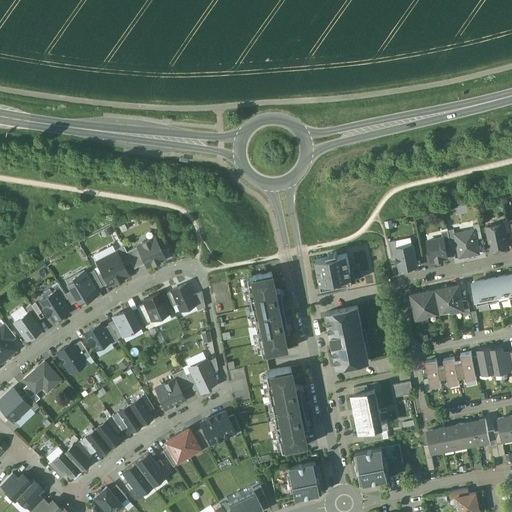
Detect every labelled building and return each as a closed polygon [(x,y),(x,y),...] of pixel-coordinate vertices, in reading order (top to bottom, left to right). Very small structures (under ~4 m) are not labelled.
[(508,220),(503,221),(503,223),(505,233),(511,232),(508,220)] [(503,223),(487,227),(492,250),(508,247),(505,233),(503,223)] [(454,229),(448,230),(451,244),(457,243),(455,233),(454,229)] [(474,229),(455,233),(457,243),(460,257),(479,253),(476,239),(474,229)] [(448,230),(442,231),(443,238),(443,237),(446,249),(452,248),(451,244),(448,230)] [(137,246),(145,262),(147,266),(153,263),(153,264),(159,261),(159,260),(165,257),(155,237),(149,240),(148,239),(143,241),(143,242),(137,246)] [(443,238),(428,241),(432,261),(448,258),(446,249),(443,237),(443,238)] [(395,240),(389,241),(391,250),(392,259),(398,258),(396,248),(397,248),(395,240)] [(116,250),(124,265),(131,261),(126,251),(124,245),(115,249),(116,251),(116,250)] [(397,248),(396,248),(398,258),(400,269),(416,265),(412,245),(397,248)] [(126,251),(131,261),(134,267),(145,262),(137,246),(126,251)] [(96,253),(98,257),(108,251),(106,247),(96,253)] [(96,274),(102,285),(108,282),(109,284),(114,281),(115,282),(123,278),(123,277),(128,274),(124,265),(116,250),(116,251),(97,261),(102,271),(96,274)] [(327,254),(328,257),(316,259),(321,286),(333,283),(333,285),(353,281),(347,253),(338,255),(337,252),(327,254)] [(93,269),(86,273),(95,289),(102,285),(96,274),(93,269)] [(84,270),(73,276),(75,279),(67,284),(71,289),(77,300),(78,301),(89,295),(90,296),(97,292),(95,289),(86,273),(84,270)] [(271,271),(246,277),(248,288),(247,288),(251,307),(252,306),(253,314),(283,308),(280,295),(281,295),(280,288),(275,289),(271,271)] [(506,275),(495,277),(499,299),(510,297),(506,275)] [(495,277),(484,279),(488,301),(499,299),(495,277)] [(484,279),(473,282),(477,303),(488,301),(484,279)] [(62,300),(67,297),(65,293),(58,282),(53,285),(55,289),(62,300)] [(172,289),(172,290),(178,303),(181,309),(195,303),(192,295),(186,283),(172,289)] [(459,285),(447,287),(451,309),(452,311),(463,309),(462,301),(459,285)] [(447,287),(435,289),(439,311),(451,309),(447,287)] [(68,310),(62,300),(55,289),(51,292),(50,289),(42,294),(44,297),(40,299),(44,306),(42,308),(47,315),(49,313),(53,320),(68,310)] [(71,289),(65,293),(67,297),(71,303),(77,300),(71,289)] [(435,289),(423,292),(428,313),(439,311),(435,289)] [(172,290),(166,292),(172,305),(178,303),(172,290)] [(202,290),(192,295),(195,303),(198,309),(205,306),(202,290)] [(168,312),(160,292),(143,299),(145,302),(152,319),(168,312)] [(423,292),(411,294),(414,306),(416,318),(428,316),(428,313),(423,292)] [(468,300),(462,301),(463,309),(464,315),(470,313),(470,312),(468,300)] [(152,319),(145,302),(137,306),(140,312),(145,322),(152,319)] [(28,311),(36,321),(41,318),(31,304),(26,307),(28,311)] [(22,305),(11,312),(15,318),(26,311),(22,305)] [(358,305),(326,312),(331,335),(332,334),(334,343),(333,344),(337,367),(369,360),(358,305)] [(414,306),(408,307),(411,319),(416,318),(414,306)] [(114,319),(122,335),(140,326),(134,315),(131,308),(124,311),(123,309),(112,315),(114,319)] [(283,308),(253,314),(255,324),(254,325),(258,343),(259,343),(261,354),(287,349),(283,331),(288,330),(287,323),(286,324),(283,308)] [(14,321),(27,339),(41,329),(36,321),(28,311),(14,321)] [(145,323),(145,322),(140,312),(134,315),(140,326),(145,323)] [(108,322),(109,324),(117,337),(122,335),(114,319),(108,322)] [(4,322),(0,325),(0,330),(0,331),(1,331),(9,341),(16,336),(4,322)] [(100,323),(84,332),(95,349),(110,340),(103,328),(100,323)] [(117,337),(109,324),(103,328),(110,340),(112,343),(118,340),(117,337)] [(0,361),(16,349),(9,341),(1,331),(0,331),(0,330),(0,361)] [(90,355),(80,340),(74,345),(84,360),(90,355)] [(71,341),(57,351),(70,370),(76,371),(83,367),(84,360),(74,345),(71,341)] [(478,350),(479,356),(483,374),(494,371),(490,349),(490,347),(478,350)] [(502,347),(490,349),(494,371),(495,373),(507,371),(503,353),(502,347)] [(471,351),(461,353),(462,360),(465,376),(466,380),(477,377),(476,375),(473,358),(471,351)] [(511,362),(510,352),(503,353),(507,371),(511,369),(511,362)] [(454,356),(444,358),(445,365),(448,381),(449,385),(460,382),(458,377),(455,361),(454,356)] [(479,356),(473,358),(476,375),(483,374),(479,356)] [(207,361),(212,371),(218,368),(215,357),(207,361)] [(207,361),(206,358),(189,366),(191,371),(186,374),(191,384),(194,390),(199,387),(201,391),(216,383),(211,372),(212,371),(207,361)] [(437,358),(426,360),(429,379),(431,387),(442,384),(441,382),(438,366),(437,358)] [(44,360),(23,379),(28,384),(35,392),(47,382),(52,387),(60,379),(44,360)] [(462,360),(455,361),(458,377),(465,376),(462,360)] [(445,365),(438,366),(441,382),(448,381),(445,365)] [(242,367),(235,369),(238,378),(245,376),(242,367)] [(271,402),(273,411),(302,405),(300,391),(301,391),(299,384),(294,385),(291,367),(265,372),(267,384),(266,384),(270,402),(271,402)] [(172,373),(180,390),(191,384),(186,374),(183,368),(172,373)] [(166,408),(185,399),(175,378),(156,387),(166,408)] [(429,379),(424,380),(426,392),(432,390),(431,387),(429,379)] [(411,381),(393,385),(395,396),(413,393),(411,381)] [(35,392),(28,384),(23,388),(27,392),(35,401),(40,398),(35,392)] [(367,384),(354,387),(355,393),(368,391),(367,384)] [(22,397),(13,387),(0,399),(0,406),(10,416),(14,422),(15,421),(30,407),(30,406),(22,397)] [(355,393),(353,394),(356,409),(357,409),(358,414),(357,414),(360,430),(362,429),(375,427),(375,422),(381,421),(375,394),(369,395),(368,391),(355,393)] [(27,392),(22,397),(30,406),(30,407),(33,411),(39,406),(35,401),(27,392)] [(153,407),(145,394),(139,397),(148,410),(153,407)] [(139,397),(128,404),(141,424),(152,416),(148,410),(139,397)] [(141,424),(128,404),(118,411),(127,424),(126,425),(130,431),(141,424)] [(302,405),(273,411),(275,420),(274,420),(277,439),(279,439),(281,450),(306,445),(303,427),(308,426),(306,419),(305,419),(302,405)] [(223,410),(213,415),(222,436),(233,431),(234,430),(231,423),(231,422),(228,416),(226,412),(223,410)] [(127,424),(118,411),(111,415),(121,428),(126,425),(127,424)] [(234,413),(228,416),(231,422),(231,423),(234,430),(233,431),(235,433),(241,430),(234,413)] [(121,428),(111,415),(105,420),(115,433),(116,432),(121,428)] [(213,415),(202,420),(201,423),(203,427),(206,434),(207,434),(210,441),(211,441),(222,436),(213,415)] [(510,415),(504,416),(504,417),(498,419),(500,431),(502,440),(511,437),(511,428),(510,416),(510,415)] [(14,422),(10,416),(4,421),(13,430),(18,425),(15,421),(14,422)] [(411,418),(404,419),(405,426),(413,424),(411,418)] [(486,419),(480,420),(479,419),(474,420),(478,442),(490,440),(488,432),(486,419)] [(105,420),(96,428),(110,446),(120,438),(116,432),(115,433),(105,420)] [(474,420),(468,421),(468,422),(462,424),(467,444),(478,442),(474,420)] [(462,424),(456,425),(456,424),(450,425),(455,447),(467,444),(462,424)] [(450,425),(444,426),(444,427),(439,428),(443,449),(455,447),(450,425)] [(206,434),(203,427),(197,430),(206,446),(212,443),(211,441),(210,441),(207,434),(206,434)] [(375,427),(362,429),(365,442),(382,439),(382,438),(381,432),(381,431),(377,432),(375,427)] [(439,427),(433,428),(433,429),(427,431),(430,445),(431,452),(443,449),(439,428),(439,427)] [(110,446),(96,428),(86,436),(95,448),(95,449),(100,454),(110,446)] [(189,429),(186,428),(177,434),(188,453),(199,447),(195,440),(195,439),(192,433),(189,429)] [(206,446),(197,430),(192,433),(195,439),(195,440),(199,447),(200,449),(206,446)] [(494,430),(488,432),(490,440),(491,445),(497,444),(494,430)] [(500,431),(495,432),(497,444),(503,443),(502,440),(500,431)] [(177,434),(167,440),(166,443),(168,447),(172,453),(177,460),(188,453),(177,434)] [(95,448),(86,436),(80,440),(90,453),(95,449),(95,448)] [(75,446),(87,459),(91,455),(90,453),(79,441),(75,446)] [(497,444),(499,456),(505,455),(503,443),(497,444)] [(64,452),(79,468),(80,470),(89,461),(87,459),(75,446),(73,444),(64,452)] [(400,444),(381,448),(382,448),(381,449),(387,478),(387,477),(388,478),(406,475),(400,444)] [(497,444),(491,445),(493,457),(499,456),(497,444)] [(430,445),(424,447),(426,458),(432,457),(431,452),(430,445)] [(172,453),(168,447),(163,450),(173,465),(178,462),(177,460),(172,453)] [(372,450),(368,451),(368,450),(367,450),(367,451),(355,453),(355,454),(357,465),(357,466),(358,466),(358,470),(358,471),(359,471),(361,483),(361,484),(373,481),(374,481),(378,480),(379,480),(388,478),(387,477),(387,478),(381,449),(382,448),(381,448),(373,450),(372,449),(372,450)] [(63,450),(54,459),(66,472),(70,476),(79,468),(64,452),(63,450)] [(135,462),(152,484),(165,475),(164,474),(169,471),(165,465),(160,468),(155,462),(148,453),(135,462)] [(432,457),(426,458),(429,470),(434,469),(432,457)] [(155,462),(160,468),(165,465),(159,458),(155,462)] [(66,472),(54,459),(48,464),(61,476),(66,472)] [(315,461),(302,464),(298,465),(298,464),(297,465),(288,467),(294,496),(294,497),(303,495),(303,496),(304,495),(308,494),(308,495),(309,494),(321,492),(321,491),(318,480),(318,479),(316,479),(315,475),(317,474),(315,462),(315,461)] [(140,494),(152,484),(135,462),(123,471),(130,480),(135,487),(130,491),(135,497),(139,493),(140,494)] [(12,472),(0,484),(0,485),(6,491),(18,478),(12,472)] [(18,478),(6,491),(15,499),(16,497),(31,482),(22,473),(18,478)] [(33,479),(31,482),(16,497),(25,505),(38,492),(42,488),(33,479)] [(125,484),(130,491),(135,487),(130,480),(125,484)] [(251,485),(254,490),(257,496),(263,493),(259,481),(251,485)] [(109,489),(121,503),(127,497),(116,484),(109,489)] [(112,511),(122,504),(121,503),(109,489),(106,485),(94,496),(108,511),(112,511)] [(468,488),(450,491),(451,498),(456,497),(456,496),(469,494),(468,488)] [(241,497),(248,511),(259,511),(263,510),(257,496),(254,490),(241,497)] [(38,492),(25,505),(31,511),(43,498),(38,492)] [(469,494),(456,496),(456,497),(459,511),(479,511),(480,511),(476,492),(469,494)] [(232,508),(229,503),(229,502),(227,497),(219,501),(225,511),(232,508)] [(229,502),(229,503),(232,508),(233,511),(248,511),(241,497),(229,502)] [(43,498),(31,511),(32,511),(40,511),(49,503),(43,498)] [(49,503),(40,511),(58,511),(61,508),(52,500),(49,503)] [(224,511),(225,511),(219,501),(211,506),(214,510),(215,511),(224,511)]
